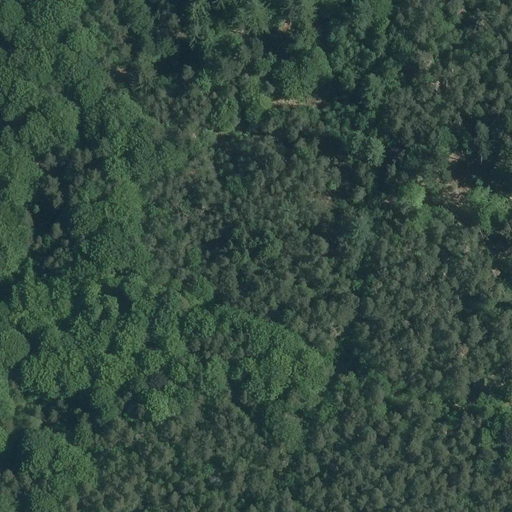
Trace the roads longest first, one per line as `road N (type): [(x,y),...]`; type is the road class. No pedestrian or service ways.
road 1 (track): [(511,410),(416,404),(176,301),(0,298)]
road 2 (track): [(301,511),(295,473),(356,324),(374,194)]
road 3 (track): [(374,194),(391,0)]
